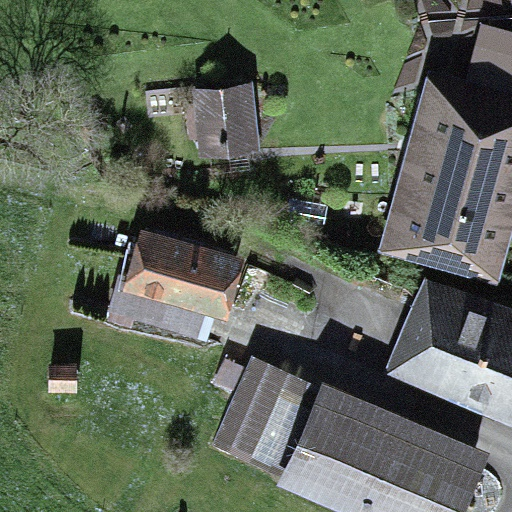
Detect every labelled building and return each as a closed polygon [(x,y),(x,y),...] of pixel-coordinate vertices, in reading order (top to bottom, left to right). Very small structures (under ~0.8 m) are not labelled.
[(255,155),(256,86),(181,88),(182,156),(255,155)] [(479,255),(511,129),(511,109),(448,92),(412,235),(479,255)] [(216,295),(227,258),(138,234),(129,271),(216,295)] [(508,394),(511,384),(511,306),(443,278),(408,362),(437,374),(440,367),(508,394)] [(440,511),(449,511),(472,457),(318,392),(286,468),(371,503),(379,486),(440,511)]
